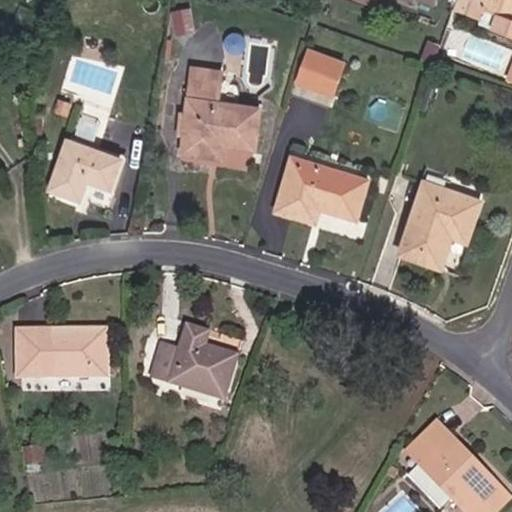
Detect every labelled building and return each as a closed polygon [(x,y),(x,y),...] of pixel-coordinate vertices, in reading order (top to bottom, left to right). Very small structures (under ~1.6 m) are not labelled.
[(377,0),(337,0),(335,6),(371,17),(377,0)] [(390,0),(429,14),(434,0),(390,0)] [(511,0),(465,0),(459,23),(479,27),(475,45),(511,56),(511,26),(511,24),(511,0)] [(299,49),(289,82),(328,94),(337,60),(299,49)] [(177,81),(174,124),(185,124),(184,143),(173,143),(173,162),(202,164),(203,150),(215,150),(247,152),(248,114),(203,111),(204,82),(177,81)] [(54,111),(51,120),(60,124),(64,115),(54,111)] [(174,124),(173,143),(184,143),(185,124),(174,124)] [(67,149),(48,198),(73,206),(80,189),(105,198),(116,166),(67,149)] [(215,164),(215,150),(203,150),(202,164),(215,164)] [(288,161),(284,174),(304,179),(308,168),(288,161)] [(364,184),(308,168),(304,179),(284,174),(273,214),(312,226),(318,211),(353,221),(364,184)] [(447,225),(469,231),(478,202),(421,186),(398,258),(434,269),(443,240),(447,225)] [(447,225),(443,240),(464,246),(469,231),(447,225)] [(172,355),(153,349),(144,381),(218,401),(228,362),(196,354),(201,336),(179,329),(172,355)] [(8,339),(7,385),(99,384),(99,340),(8,339)] [(461,458),(468,453),(434,416),(427,422),(461,458)] [(461,458),(427,422),(401,446),(466,511),(469,511),(498,484),(468,453),(461,458)] [(498,484),(469,511),(480,511),(504,489),(498,484)]
